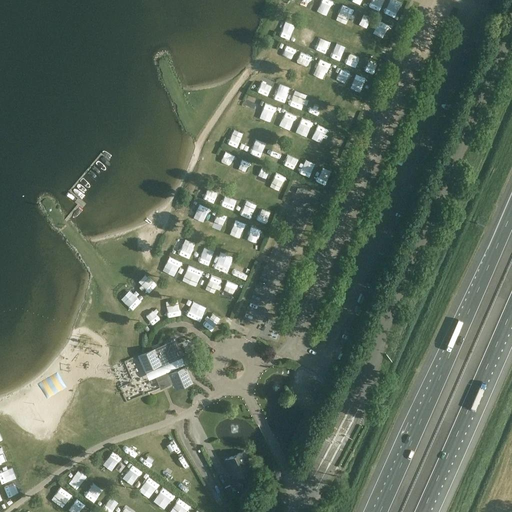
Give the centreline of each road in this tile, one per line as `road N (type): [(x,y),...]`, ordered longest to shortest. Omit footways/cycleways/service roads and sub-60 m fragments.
road 1 (unclassified): [(291,511),(340,423),(511,30)]
road 2 (motorway): [(511,208),(377,511)]
road 3 (motorway): [(422,511),(511,310)]
